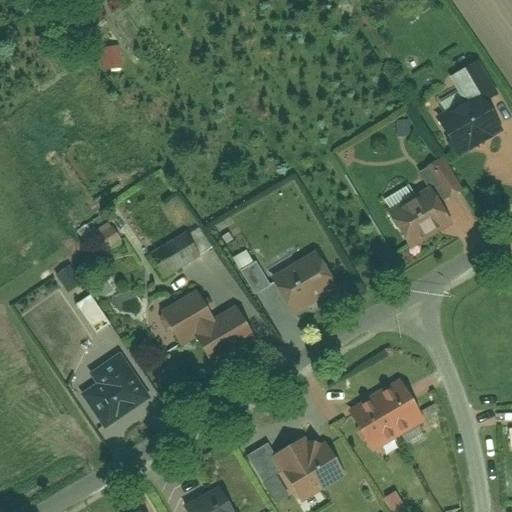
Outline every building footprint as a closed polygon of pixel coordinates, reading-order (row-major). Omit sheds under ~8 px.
[(102,73),(121,69),(117,47),(98,50),(102,73)] [(454,77),(470,105),(487,96),(490,102),(502,96),(483,62),(454,77)] [(470,105),(442,119),(464,157),(508,132),(490,102),(487,96),(470,105)] [(422,174),(431,189),(435,187),(445,203),(466,190),(449,159),(422,174)] [(431,189),(392,211),(415,248),(457,223),(445,203),(435,187),(431,189)] [(113,222),(94,234),(106,253),(126,241),(113,222)] [(189,234),(153,254),(169,280),(203,257),(189,234)] [(269,268),(296,315),(348,288),(319,238),(269,268)] [(243,270),(257,262),(249,250),(236,258),(243,270)] [(257,262),(243,270),(258,294),(273,285),(258,261),(257,262)] [(61,278),(73,293),(85,285),(73,269),(61,278)] [(217,318),(200,290),(163,312),(186,348),(199,340),(216,367),(260,338),(238,305),(217,318)] [(94,296),(80,306),(100,335),(115,325),(94,296)] [(100,385),(85,394),(109,430),(156,399),(125,353),(92,373),(100,385)] [(405,380),(352,411),(377,452),(429,421),(405,380)] [(289,454),(293,471),(300,497),(346,486),(334,437),(319,441),(288,448),(289,454)] [(289,454),(271,444),(250,457),(267,484),(276,478),(293,471),(289,454)] [(289,499),(276,478),(267,484),(264,485),(278,507),(289,499)] [(235,511),(220,486),(183,507),(185,511),(235,511)]
